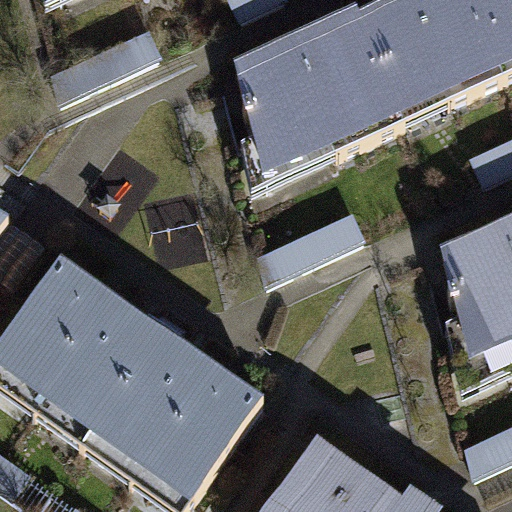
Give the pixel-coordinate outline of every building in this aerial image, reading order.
[(50,0),(52,8),(70,0),(50,0)] [(286,0),(231,0),(224,3),(236,31),(290,6),(286,0)] [(257,196),(499,83),(459,0),(400,0),(353,22),(351,16),(231,72),(257,196)] [(511,0),(459,0),(499,83),(511,77),(511,0)] [(149,39),(52,83),(60,109),(162,67),(149,39)] [(511,149),(474,167),(486,194),(511,181),(511,149)] [(462,379),(511,356),(511,220),(439,254),(462,379)] [(354,222),(255,265),(265,291),(367,250),(354,222)] [(0,272),(23,241),(0,224),(0,272)] [(0,365),(0,390),(171,511),(209,511),(275,420),(66,273),(0,365)] [(511,435),(468,456),(474,488),(511,469),(511,435)] [(274,511),(427,511),(413,501),(404,511),(320,451),(274,511)]
